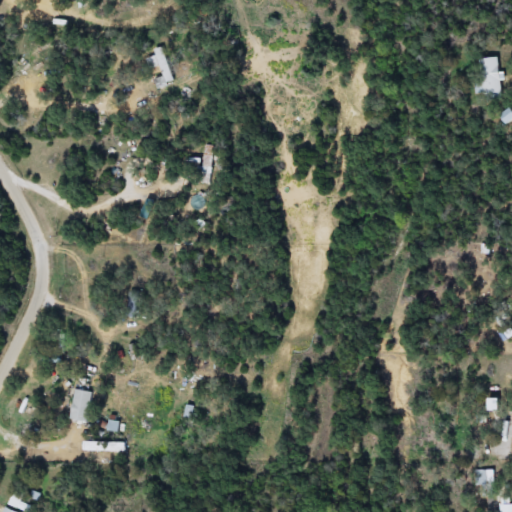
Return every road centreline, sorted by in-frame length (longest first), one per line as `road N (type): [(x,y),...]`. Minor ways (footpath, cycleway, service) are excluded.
road 1 (residential): [(0,374),(45,275),(42,237),(0,161)]
road 2 (residential): [(36,222),(142,215),(165,145)]
